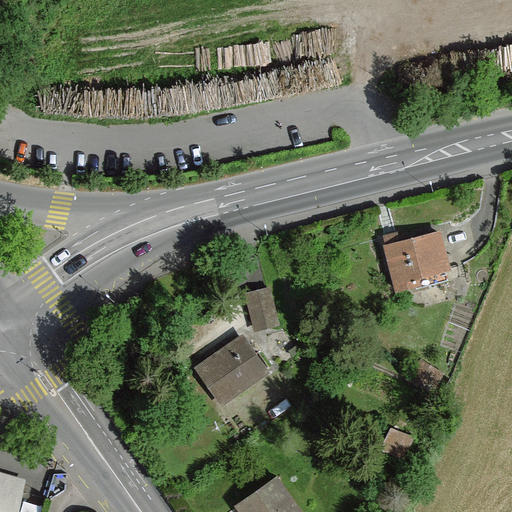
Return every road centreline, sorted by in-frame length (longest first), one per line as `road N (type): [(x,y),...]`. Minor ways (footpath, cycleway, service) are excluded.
road 1 (secondary): [(212,211),(511,136)]
road 2 (secondary): [(7,327),(127,248),(212,211)]
road 3 (tertiary): [(7,327),(142,511)]
road 4 (secondary): [(212,211),(98,216),(0,199)]
